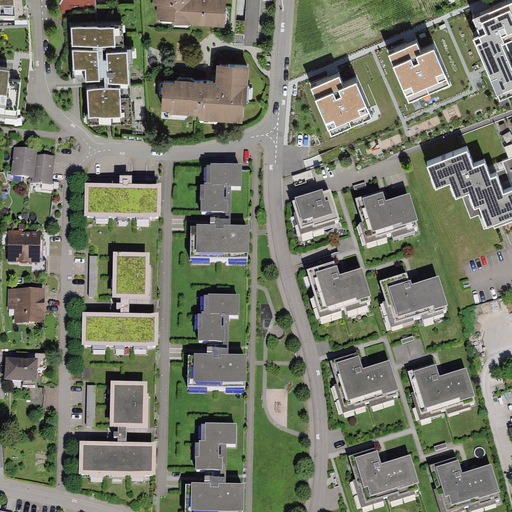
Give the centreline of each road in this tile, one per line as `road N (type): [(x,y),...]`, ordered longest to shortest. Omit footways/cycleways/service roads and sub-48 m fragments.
road 1 (residential): [(276,134),(280,243),(316,376),(316,511)]
road 2 (residential): [(93,152),(69,184),(61,499)]
road 3 (residential): [(276,134),(195,152),(93,152)]
road 4 (residential): [(93,152),(46,100),(34,0)]
road 5 (residential): [(511,486),(485,373),(494,357),(511,352)]
road 6 (residential): [(287,0),(276,134)]
